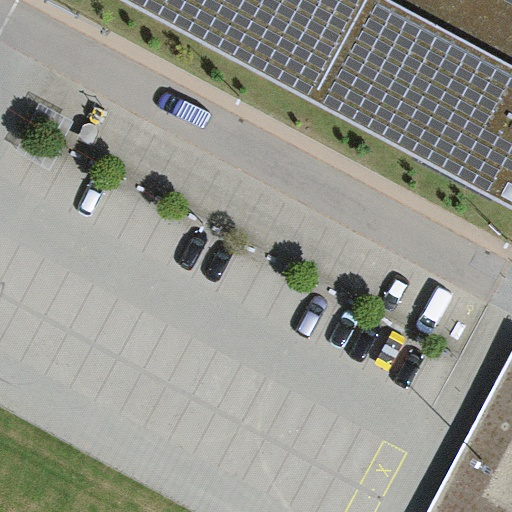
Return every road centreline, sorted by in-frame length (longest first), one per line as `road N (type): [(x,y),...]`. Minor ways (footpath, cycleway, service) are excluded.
road 1 (residential): [(511,295),(0,22)]
road 2 (unknown): [(407,511),(428,449),(418,428),(317,353),(112,228)]
road 3 (unknown): [(0,354),(271,511)]
road 4 (unknown): [(112,228),(0,139)]
